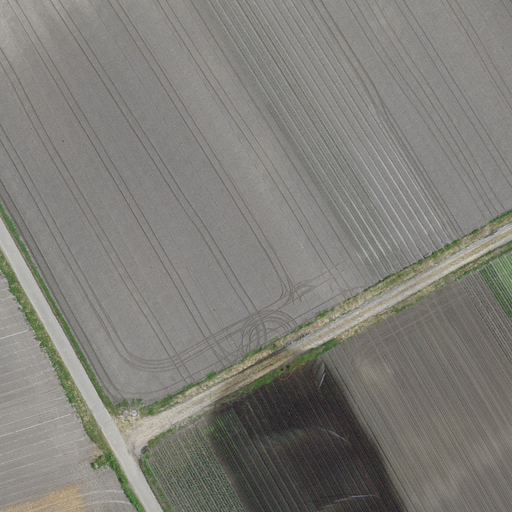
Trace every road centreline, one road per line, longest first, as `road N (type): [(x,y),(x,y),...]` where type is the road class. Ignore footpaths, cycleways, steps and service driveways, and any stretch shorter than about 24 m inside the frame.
road 1 (track): [(120,446),(511,230)]
road 2 (track): [(155,511),(0,224)]
